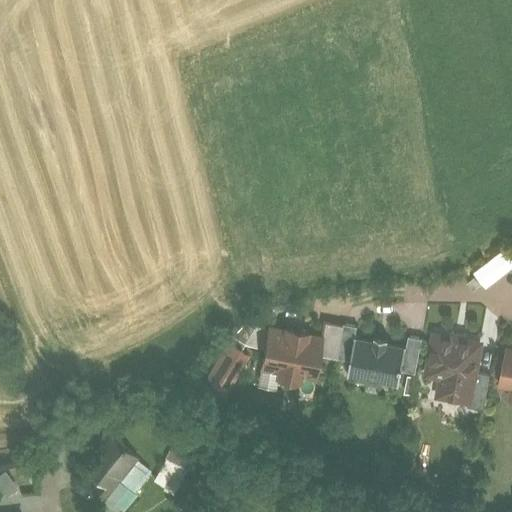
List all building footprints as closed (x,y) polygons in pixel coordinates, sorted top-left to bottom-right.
[(323,320),(321,334),(320,341),(328,342),(326,354),(335,356),(340,323),(323,320)] [(359,326),(340,323),(335,356),(354,359),(358,337),(359,326)] [(321,334),(269,324),(261,362),(278,365),(276,375),(302,380),(304,372),(314,373),(321,334)] [(484,341),(432,330),(423,374),(439,377),(436,396),(471,403),(477,372),(484,341)] [(405,333),(403,345),(398,369),(411,371),(418,335),(405,333)] [(403,345),(358,337),(354,359),(351,374),(396,382),(398,369),(403,345)] [(222,339),(205,380),(230,390),(247,349),(222,339)] [(511,344),(506,343),(498,384),(510,387),(507,402),(511,402),(511,344)] [(491,374),(477,372),(471,403),(485,406),(491,374)] [(136,459),(103,432),(76,466),(109,492),(117,483),(132,464),(136,459)] [(151,479),(174,493),(192,462),(170,448),(151,479)] [(132,464),(117,483),(132,495),(147,476),(132,464)]
